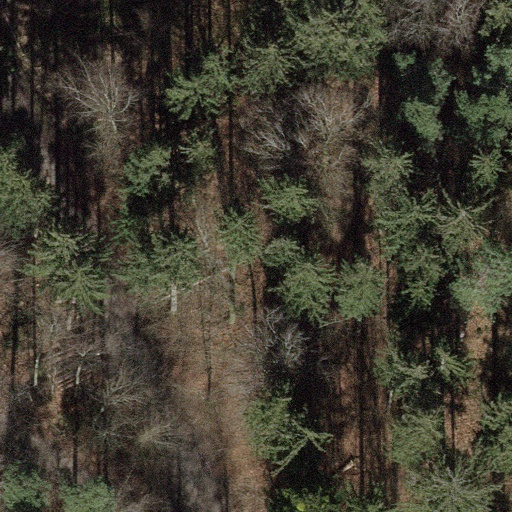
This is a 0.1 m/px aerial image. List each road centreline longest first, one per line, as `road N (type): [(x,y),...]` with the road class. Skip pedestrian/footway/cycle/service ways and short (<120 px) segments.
road 1 (track): [(205,511),(0,73)]
road 2 (track): [(0,429),(112,511)]
